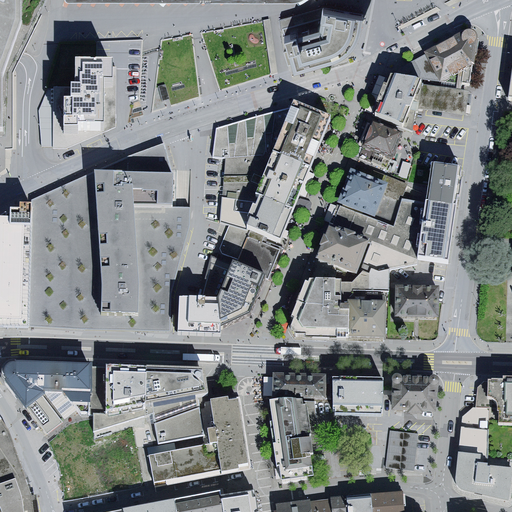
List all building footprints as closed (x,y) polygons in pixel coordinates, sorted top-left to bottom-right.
[(0,0),(0,137),(4,138),(11,72),(16,59),(21,28),(21,0),(0,0)] [(360,15),(323,7),(319,17),(282,27),(296,69),(331,57),(345,49),(353,41),(359,28),(360,15)] [(469,88),(475,39),(465,33),(427,58),(440,84),(469,88)] [(98,65),(76,65),(76,85),(54,85),(53,142),(65,143),(101,127),(101,108),(104,108),(104,91),(109,91),(110,65),(98,65)] [(421,84),(388,79),(357,160),(388,172),(421,84)] [(463,114),(466,93),(422,87),(419,108),(463,114)] [(295,108),(216,129),(213,157),(225,158),(220,222),(248,231),(259,201),(275,160),(295,108)] [(275,160),(306,171),(326,121),(295,108),(275,160)] [(171,180),(161,146),(0,218),(0,330),(169,334),(169,302),(191,230),(191,208),(183,209),(174,207),(171,180)] [(289,214),(306,171),(275,160),(259,201),(289,214)] [(463,172),(424,168),(419,202),(412,263),(452,268),(463,172)] [(350,169),(336,205),(372,219),(386,183),(350,169)] [(336,205),(326,229),(368,244),(412,263),(419,202),(402,199),(394,226),(372,219),(336,205)] [(277,244),(289,214),(259,201),(248,231),(277,244)] [(326,229),(305,282),(346,286),(368,244),(326,229)] [(279,252),(277,244),(248,231),(234,268),(267,281),(279,252)] [(267,281),(234,268),(215,258),(199,302),(216,303),(220,334),(254,317),(267,281)] [(346,286),(305,282),(281,336),(341,340),(346,286)] [(437,288),(397,288),(396,318),(436,319),(437,288)] [(350,304),(349,339),(382,340),(384,298),(367,297),(367,304),(350,304)] [(169,334),(220,334),(216,303),(199,302),(169,302),(169,334)] [(90,421),(90,367),(11,366),(0,369),(0,385),(43,442),(67,424),(90,421)] [(207,370),(102,366),(101,430),(152,417),(209,402),(207,370)] [(325,376),(272,374),(271,398),(324,400),(325,376)] [(437,383),(387,379),(384,416),(434,420),(437,383)] [(511,382),(479,382),(477,409),(488,409),(485,458),(511,459),(511,382)] [(377,384),(328,384),(327,414),(377,415),(377,384)] [(152,485),(252,470),(241,399),(203,404),(209,446),(148,455),(152,485)] [(309,401),(268,408),(280,480),(322,473),(309,401)] [(203,404),(152,417),(159,447),(147,449),(148,455),(209,446),(203,404)] [(0,419),(0,511),(35,511),(34,501),(10,435),(0,419)] [(419,435),(389,431),(384,468),(414,472),(419,435)] [(258,511),(256,490),(125,511),(258,511)] [(404,511),(403,496),(371,497),(372,511),(404,511)] [(372,511),(371,497),(347,499),(347,511),(372,511)] [(347,511),(347,499),(307,504),(308,511),(347,511)]
